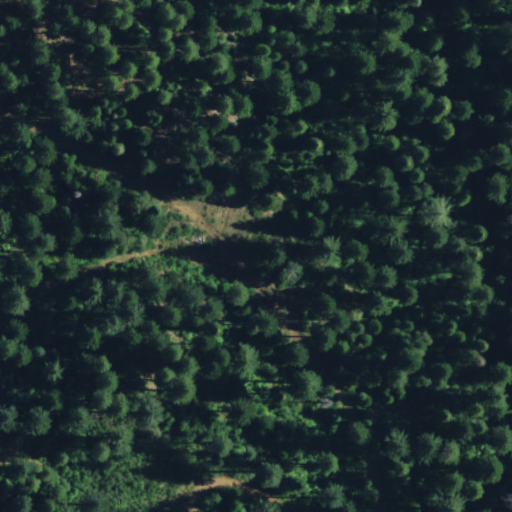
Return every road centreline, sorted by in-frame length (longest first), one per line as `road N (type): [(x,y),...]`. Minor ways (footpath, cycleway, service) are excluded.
road 1 (track): [(213,511),(212,484),(222,480),(291,511),(372,506),(369,476),(327,366),(209,220),(46,130),(0,115)]
road 2 (track): [(263,281),(172,250),(146,250),(0,295)]
